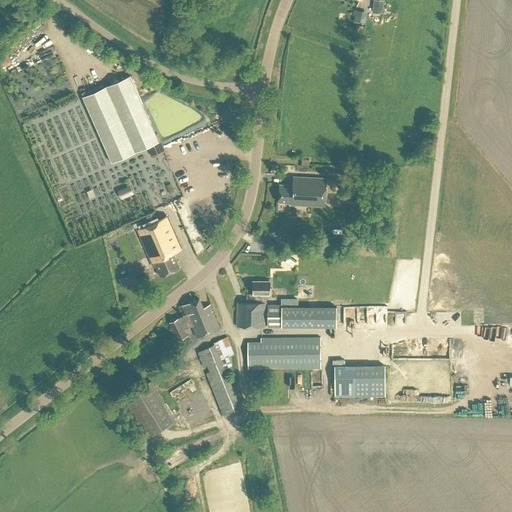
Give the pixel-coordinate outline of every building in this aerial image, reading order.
[(373,0),(372,11),(383,13),(384,0),(373,0)] [(354,9),(352,15),(354,15),(354,20),(365,22),(367,12),(354,9)] [(163,152),(158,142),(129,76),(82,97),(111,163),(148,147),(152,157),(163,152)] [(173,174),(168,176),(178,199),(183,197),(173,174)] [(279,185),(278,202),(289,203),(289,205),(325,206),(326,197),(326,179),(292,177),(291,186),(279,185)] [(131,184),(117,190),(121,198),(134,193),(131,184)] [(141,204),(131,207),(136,220),(145,217),(141,204)] [(180,249),(166,216),(137,229),(152,266),(155,265),(160,276),(179,268),(172,252),(180,249)] [(288,255),(284,262),(292,267),(296,260),(288,255)] [(264,326),(264,302),(264,297),(268,297),(269,281),(252,281),(252,293),(246,293),(245,302),(236,301),(236,325),(264,326)] [(439,307),(451,296),(444,289),(432,299),(439,307)] [(278,304),(267,304),(266,326),(278,326),(278,304)] [(278,305),(278,326),(280,325),(337,326),(337,305),(280,305),(278,305)] [(356,327),(356,319),(345,320),(345,327),(356,327)] [(248,341),(248,368),(267,368),(319,368),(319,337),(261,337),(261,341),(248,341)] [(223,361),(233,358),(228,342),(217,346),(223,361)] [(335,397),(386,396),(386,365),(335,365),(335,397)] [(465,375),(464,366),(453,367),(453,376),(465,375)] [(169,389),(186,428),(210,418),(202,401),(204,401),(199,390),(197,391),(191,379),(169,389)] [(312,393),(321,393),(321,384),(312,384),(312,393)] [(189,443),(170,450),(175,463),(194,456),(189,443)]
